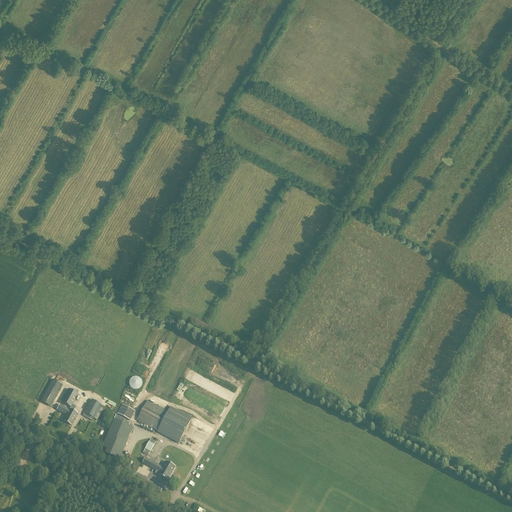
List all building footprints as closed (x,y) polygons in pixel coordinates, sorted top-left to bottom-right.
[(129,381),(129,384),(129,386),(131,388),(132,389),(134,390),(137,390),(139,389),(141,388),(142,386),(142,384),(142,381),(141,379),(139,378),(137,377),(134,377),(132,378),(131,379),(129,381)] [(61,385),(52,380),(40,401),(49,406),(61,385)] [(70,408),(71,408),(73,406),(79,395),(68,389),(61,403),(70,408)] [(94,419),(101,405),(91,400),(84,414),(94,419)] [(168,414),(147,402),(137,421),(158,432),(158,433),(178,444),(192,420),(171,409),(168,414)] [(135,412),(122,405),(117,414),(130,421),(135,412)] [(76,407),(73,406),(71,408),(70,408),(69,409),(69,410),(68,412),(59,407),(56,411),(66,416),(63,421),(71,426),(78,414),(73,412),(76,407)] [(105,455),(118,461),(133,428),(122,424),(124,419),(116,415),(102,448),(107,450),(105,455)] [(145,450),(150,453),(154,446),(149,443),(145,450)] [(168,481),(175,468),(166,462),(162,469),(145,459),(143,464),(156,472),(155,473),(168,481)] [(133,478),(138,481),(147,487),(158,493),(158,492),(160,493),(163,489),(148,480),(149,480),(141,475),(136,473),(133,478)]
